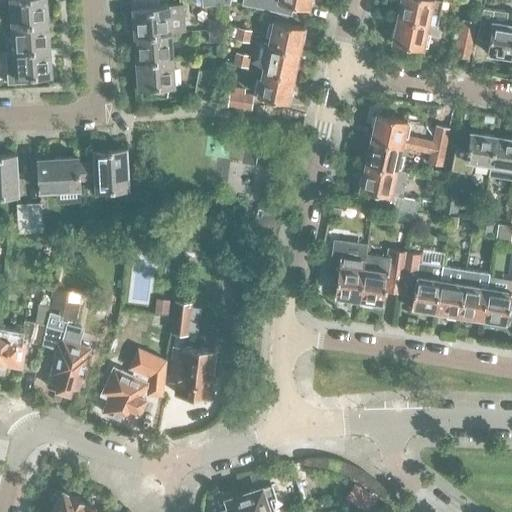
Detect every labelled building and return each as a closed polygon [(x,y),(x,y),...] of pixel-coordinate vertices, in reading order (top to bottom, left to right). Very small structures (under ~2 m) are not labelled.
[(8,0),(10,24),(47,22),(45,0),(8,0)] [(242,0),(242,2),(291,13),(293,4),(308,7),(309,3),(311,4),(311,0),(242,0)] [(400,0),(397,15),(436,24),(441,0),(400,0)] [(130,9),(132,35),(170,33),(170,32),(185,31),(183,3),(168,5),(168,6),(130,9)] [(510,55),(511,44),(511,11),(481,6),(477,38),(488,39),(486,51),(510,55)] [(442,25),(436,24),(397,15),(391,41),(422,48),(425,33),(440,37),(442,25)] [(267,44),(298,52),(304,26),(272,19),(267,44)] [(462,20),(460,29),(473,32),(475,23),(462,20)] [(10,24),(11,50),(49,48),(47,22),(10,24)] [(228,24),(225,37),(249,41),(251,29),(228,24)] [(223,28),(208,29),(209,41),(221,40),(223,28)] [(473,32),(460,29),(455,28),(453,37),(458,38),(455,55),(467,58),(473,32)] [(132,35),(133,62),(171,59),(170,33),(132,35)] [(262,68),(293,75),(298,52),(267,44),(262,68)] [(49,48),(11,50),(13,77),(51,75),(49,48)] [(235,51),(233,63),(248,66),(250,54),(235,51)] [(171,59),(133,62),(135,88),(151,87),(152,95),(165,97),(167,86),(173,85),(171,59)] [(288,101),(293,75),(262,68),(256,94),(288,101)] [(206,102),(211,72),(197,72),(192,99),(206,102)] [(227,105),(251,108),(253,94),(244,92),(244,87),(229,86),(227,105)] [(374,113),(369,138),(400,145),(429,152),(429,151),(442,154),(448,127),(435,125),(432,141),(403,135),(406,120),(374,113)] [(449,168),(449,169),(468,174),(470,174),(476,160),(481,161),(489,163),(494,134),(469,130),(466,147),(454,145),(449,168)] [(489,163),(488,175),(511,178),(511,176),(511,136),(494,134),(489,163)] [(395,169),(400,145),(369,138),(364,162),(395,169)] [(77,160),(76,160),(77,176),(93,175),(94,187),(126,185),(124,145),(91,146),(92,159),(77,160)] [(440,164),(442,154),(429,151),(429,152),(427,161),(440,164)] [(0,192),(16,192),(14,152),(0,152),(0,192)] [(76,153),(35,155),(37,189),(55,188),(56,200),(78,199),(77,186),(78,186),(77,176),(76,160),(77,160),(76,153)] [(397,208),(412,210),(416,211),(418,199),(402,196),(407,172),(395,169),(364,162),(358,187),(375,191),(372,203),(397,208)] [(427,176),(425,188),(439,190),(441,179),(427,176)] [(126,197),(124,197),(127,226),(140,225),(137,190),(125,192),(126,197)] [(444,193),(442,210),(457,212),(459,195),(444,193)] [(16,230),(29,230),(27,200),(14,201),(16,230)] [(27,200),(29,230),(42,229),(40,200),(27,200)] [(491,217),(493,203),(484,202),(482,216),(491,217)] [(340,218),(342,207),(333,206),(332,216),(340,218)] [(395,219),(410,221),(412,210),(397,208),(395,219)] [(412,210),(410,221),(421,223),(422,212),(416,211),(412,210)] [(456,227),(458,216),(450,215),(448,226),(456,227)] [(487,222),(485,236),(496,237),(497,224),(487,222)] [(498,223),(498,229),(511,231),(511,225),(498,223)] [(254,238),(250,244),(256,248),(260,242),(254,238)] [(333,295),(358,299),(365,253),(340,249),(339,260),(331,259),(329,272),(336,274),(333,295)] [(365,253),(358,299),(382,303),(384,290),(385,290),(385,291),(398,293),(405,251),(391,249),(390,257),(365,253)] [(410,306),(434,310),(440,278),(442,265),(421,261),(422,254),(405,251),(398,293),(412,295),(410,306)] [(434,310),(458,314),(463,282),(466,268),(442,265),(440,278),(434,310)] [(489,272),(466,268),(463,282),(458,314),(482,318),(487,286),(489,272)] [(511,283),(511,290),(487,286),(482,318),(506,322),(509,300),(511,300),(511,283)] [(52,288),(48,308),(60,310),(58,318),(56,326),(67,328),(68,321),(76,322),(80,302),(65,299),(67,290),(52,288)] [(41,301),(39,303),(49,305),(50,299),(47,295),(43,294),(42,299),(41,301)] [(156,300),(154,312),(171,314),(172,302),(170,302),(156,300)] [(173,344),(168,383),(176,384),(175,393),(208,397),(214,349),(181,345),(182,333),(186,334),(190,302),(174,300),(170,332),(174,333),(173,344)] [(25,341),(41,344),(45,324),(49,305),(39,303),(38,303),(35,322),(34,322),(34,321),(24,319),(22,329),(0,324),(0,371),(2,372),(3,365),(20,367),(25,341)] [(156,318),(154,327),(169,329),(171,319),(156,318)] [(56,326),(45,324),(41,344),(52,346),(52,348),(56,349),(49,373),(52,373),(50,380),(57,382),(54,390),(69,394),(71,386),(78,388),(79,381),(82,381),(90,354),(87,353),(89,346),(69,341),(72,329),(67,328),(56,326)] [(112,342),(107,358),(115,361),(120,344),(112,342)] [(113,367),(101,394),(102,394),(108,397),(102,411),(128,423),(135,409),(137,405),(145,408),(145,410),(161,412),(166,366),(150,364),(136,359),(129,374),(121,370),(120,371),(114,368),(113,367)] [(346,493),(368,507),(374,496),(353,483),(346,493)] [(222,511),(267,511),(274,510),(270,497),(274,496),(271,484),(219,501),(222,511)] [(78,511),(84,502),(63,490),(63,491),(56,487),(52,492),(50,498),(56,502),(50,511),(78,511)] [(100,511),(84,502),(78,511),(100,511)]
